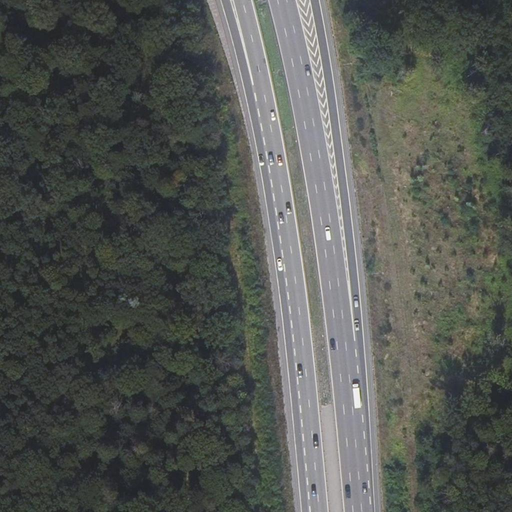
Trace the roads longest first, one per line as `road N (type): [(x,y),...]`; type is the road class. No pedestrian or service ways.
road 1 (track): [(260,511),(205,21),(196,0)]
road 2 (trunk): [(259,89),(316,511)]
road 3 (trunk): [(343,346),(280,0)]
road 4 (trunk): [(343,346),(354,315),(314,0)]
road 5 (track): [(0,478),(156,299),(225,234)]
road 6 (trunk): [(358,511),(343,346)]
